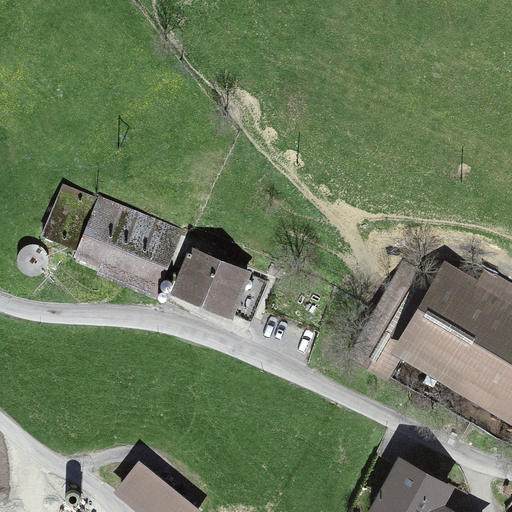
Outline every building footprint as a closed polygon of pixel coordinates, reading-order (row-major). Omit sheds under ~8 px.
[(99,199),(63,184),(41,235),(76,249),(71,262),(167,302),(171,292),(191,245),(196,234),(100,194),(99,199)] [(248,267),(191,245),(171,292),(230,315),(248,267)] [(511,282),(494,271),(476,301),(410,261),(356,350),(392,371),(405,349),(511,413),(511,282)] [(460,511),(469,498),(407,462),(377,511),(460,511)] [(206,511),(150,465),(128,492),(151,511),(206,511)]
